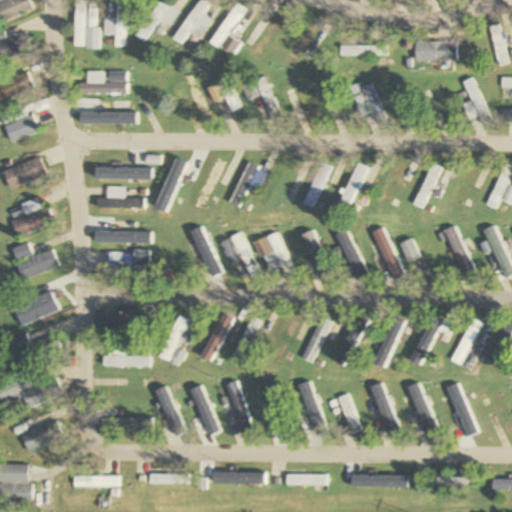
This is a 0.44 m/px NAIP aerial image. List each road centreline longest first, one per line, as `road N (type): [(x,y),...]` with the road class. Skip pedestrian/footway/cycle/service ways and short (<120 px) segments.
road 1 (residential): [(65,140),(511,147)]
road 2 (residential): [(86,424),(104,448),(142,455),(511,455)]
road 3 (residential): [(86,424),(82,214),(65,140),(55,0)]
road 4 (residential): [(86,298),(511,298)]
road 5 (residential): [(299,0),(397,19),(466,17),(511,0)]
